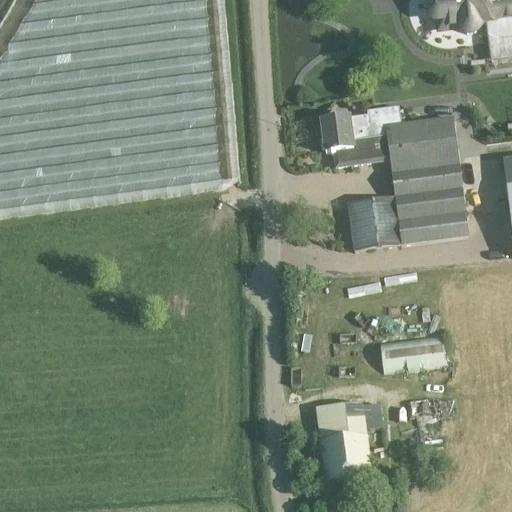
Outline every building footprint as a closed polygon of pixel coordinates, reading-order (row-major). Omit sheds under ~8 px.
[(428,12),(428,13),(428,15),(429,16),(429,18),(430,19),(431,20),(432,21),(433,22),(434,22),(435,23),(437,23),(439,23),(440,31),(461,29),(461,30),(461,31),(462,32),(463,33),(463,34),(464,35),(465,35),(466,36),(467,36),(469,37),(470,37),(472,36),(473,36),(474,36),(475,35),(476,35),(477,34),(477,33),(478,32),(479,31),(479,30),(479,29),(479,27),(479,26),(494,24),(495,29),(497,44),(511,42),(511,41),(511,0),(435,0),(436,4),(435,4),(433,5),(432,6),(431,7),(430,8),(429,9),(429,11),(428,12)] [(511,51),(494,54),(496,64),(511,61),(511,51)] [(503,135),(511,135),(511,106),(502,107),(503,135)] [(336,170),(370,166),(391,163),(396,201),(348,207),(354,254),(468,240),(453,121),(451,121),(450,114),(434,116),(435,123),(412,126),(410,113),(322,124),(326,156),(331,155),(331,157),(335,157),(336,170)] [(444,338),(380,344),(383,376),(448,369),(444,338)] [(434,402),(409,405),(411,420),(436,417),(434,402)] [(380,407),(363,409),(362,406),(315,410),(326,485),(373,479),(366,433),(383,431),(380,407)]
